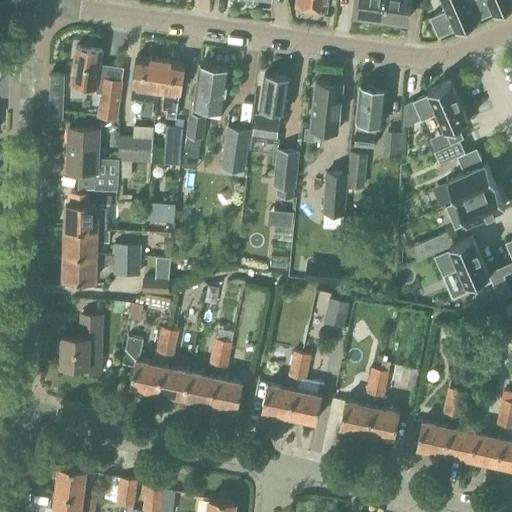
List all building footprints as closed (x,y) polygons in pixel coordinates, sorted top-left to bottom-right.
[(298,0),(298,3),(300,4),(299,9),(316,11),(317,6),(327,8),(327,0),(298,0)] [(351,0),(349,18),(369,21),(370,14),(384,16),(386,0),(351,0)] [(386,0),(384,16),(409,20),(411,0),(386,0)] [(442,0),(446,9),(430,16),(439,36),(455,29),(456,31),(478,21),(469,0),(442,0)] [(511,0),(469,0),(478,21),(479,21),(478,19),(493,12),(494,14),(511,6),(511,0)] [(77,46),(72,83),(82,85),(81,90),(97,92),(101,92),(104,76),(124,79),(125,67),(101,63),(103,50),(77,46)] [(156,90),(161,58),(137,54),(133,86),(132,97),(141,99),(140,113),(152,114),(156,89),(156,90)] [(161,58),(156,90),(166,91),(163,108),(168,109),(167,115),(177,117),(180,93),(184,61),(161,58)] [(188,104),(187,111),(205,113),(206,107),(224,109),(230,68),(200,63),(194,105),(188,104)] [(257,112),(254,132),(277,136),(280,117),(275,116),(276,110),(286,111),(291,77),(265,73),(259,113),(257,112)] [(98,115),(98,116),(99,116),(118,119),(124,79),(104,76),(101,92),(98,115)] [(406,103),(404,127),(422,119),(438,112),(451,142),(460,138),(464,136),(459,124),(469,119),(451,80),(428,90),(429,92),(413,99),(413,100),(406,103)] [(306,127),(305,139),(321,140),(322,130),(338,131),(343,84),(318,81),(312,127),(306,127)] [(382,121),(386,88),(361,85),(357,118),(355,144),(374,146),(378,121),(382,121)] [(52,114),(61,114),(61,86),(53,86),(52,114)] [(187,111),(184,135),(200,137),(203,137),(205,113),(187,111)] [(147,134),(148,122),(128,122),(127,134),(147,134)] [(389,122),(387,154),(401,154),(403,123),(389,122)] [(181,162),(183,126),(167,123),(164,161),(181,162)] [(228,125),(222,164),(245,167),(251,128),(228,125)] [(69,128),(68,168),(98,169),(99,129),(88,128),(69,128)] [(119,135),(118,160),(151,162),(152,136),(119,135)] [(451,142),(435,149),(440,162),(458,155),(465,171),(447,179),(457,200),(496,183),(487,161),(484,162),(477,146),(466,151),(460,138),(451,142)] [(296,187),(298,148),(275,147),(273,185),(276,185),(275,196),(294,197),(294,187),(296,187)] [(350,150),(348,184),(365,186),(367,151),(350,150)] [(344,228),(348,171),(326,169),(322,227),(344,228)] [(79,173),(79,187),(119,189),(119,174),(105,174),(79,173)] [(506,205),(496,183),(457,200),(446,205),(456,227),(467,222),(467,223),(506,205)] [(68,203),(67,227),(97,228),(98,204),(98,201),(89,200),(87,200),(88,188),(79,188),(68,188),(68,203)] [(67,227),(66,252),(96,253),(97,240),(110,240),(110,229),(97,228),(67,227)] [(428,239),(434,252),(450,245),(455,243),(449,230),(428,239)] [(511,291),(511,289),(505,273),(501,265),(488,271),(480,252),(473,235),(455,243),(450,245),(451,247),(435,254),(443,274),(460,267),(467,284),(490,274),(500,297),(511,291)] [(511,255),(511,260),(501,265),(505,273),(511,269),(511,237),(506,241),(511,255)] [(115,242),(115,273),(127,273),(129,242),(115,242)] [(129,242),(127,273),(141,274),(142,243),(129,242)] [(66,252),(65,278),(95,279),(96,262),(96,253),(66,252)] [(305,279),(340,283),(343,264),(308,259),(305,279)] [(170,277),(144,277),(144,291),(170,292),(170,277)] [(351,302),(330,297),(326,313),(347,318),(351,302)] [(159,320),(168,322),(171,304),(161,302),(160,309),(161,309),(159,320)] [(102,372),(104,312),(81,311),(80,335),(63,335),(62,364),(86,365),(86,372),(102,372)] [(162,325),(160,338),(177,341),(180,329),(171,327),(162,325)] [(157,389),(163,363),(151,361),(140,358),(144,337),(129,334),(123,361),(135,364),(130,383),(157,389)] [(216,337),(213,350),(231,353),(233,341),(225,339),(224,339),(216,337)] [(160,338),(157,350),(165,352),(175,354),(177,341),(160,338)] [(293,349),(290,361),(309,365),(311,352),(293,349)] [(213,350),(210,362),(220,364),(228,365),(231,353),(213,350)] [(309,365),(290,361),(288,374),(306,378),(309,365)] [(189,369),(163,363),(157,389),(184,395),(189,369)] [(371,364),(368,377),(386,381),(389,368),(371,364)] [(415,384),(418,368),(402,365),(399,381),(415,384)] [(210,401),(216,375),(189,369),(184,395),(210,401)] [(216,375),(210,401),(237,406),(243,381),(216,375)] [(386,381),(368,377),(366,391),(384,394),(386,381)] [(432,382),(421,381),(418,405),(429,406),(432,382)] [(289,413),(294,387),(267,382),(262,408),(289,413)] [(449,386),(447,399),(465,403),(467,390),(449,386)] [(316,419),(321,393),(294,387),(289,413),(316,419)] [(503,398),(500,410),(511,412),(511,399),(510,399),(503,398)] [(447,399),(444,411),(462,415),(465,403),(447,399)] [(367,431),(372,405),(345,400),(340,425),(367,431)] [(372,405),(367,431),(394,436),(399,411),(372,405)] [(511,412),(500,410),(497,423),(511,426),(511,412)] [(444,450),(449,425),(422,419),(417,444),(444,450)] [(470,456),(476,431),(449,425),(444,450),(470,456)] [(497,461),(502,436),(476,431),(470,456),(497,461)] [(511,464),(511,438),(502,436),(497,461),(511,464)] [(57,492),(83,496),(86,468),(60,465),(57,492)] [(120,476),(119,489),(136,491),(138,478),(120,476)] [(164,486),(147,484),(145,497),(163,499),(164,487),(164,486)] [(171,511),(174,489),(164,487),(163,499),(161,511),(164,511),(171,511)] [(119,489),(117,501),(135,503),(136,491),(119,489)] [(80,511),(83,496),(57,492),(53,511),(80,511)] [(163,499),(145,497),(143,509),(161,511),(163,499)] [(207,511),(235,511),(237,500),(210,497),(207,511)]
